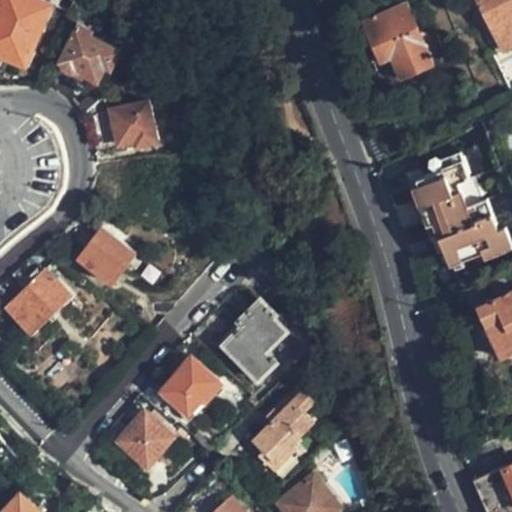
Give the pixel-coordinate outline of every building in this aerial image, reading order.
[(0,55),(27,67),(57,0),(2,0),(0,5),(0,55)] [(434,61),(407,0),(402,0),(365,16),(384,59),(395,54),(404,75),(434,61)] [(511,47),(511,0),(481,0),(506,50),(511,47)] [(112,70),(122,51),(79,31),(62,66),(100,84),(108,68),(112,70)] [(161,140),(148,102),(112,113),(122,146),(139,141),(139,145),(161,140)] [(391,153),(421,138),(413,120),(384,135),(391,153)] [(483,196),(474,174),(470,176),(457,148),(426,163),(429,169),(416,175),(428,201),(419,205),(425,219),(428,217),(438,238),(442,235),(450,251),(478,239),(486,256),(511,245),(511,237),(506,224),(501,226),(487,194),(483,196)] [(138,254),(103,228),(80,259),(114,284),(138,254)] [(49,245),(40,249),(51,258),(65,248),(60,236),(49,245)] [(22,297),(43,274),(40,270),(17,292),(22,297)] [(46,271),(43,274),(22,297),(10,308),(35,334),(73,298),(46,271)] [(87,290),(90,286),(81,280),(78,284),(87,290)] [(502,295),(511,290),(511,289),(510,285),(499,290),(502,295)] [(476,305),(468,290),(439,304),(446,320),(476,305)] [(271,348),(291,327),(278,315),(280,312),(265,297),(225,338),(265,377),(282,360),(271,348)] [(224,385),(195,359),(165,391),(190,415),(204,400),(207,403),(224,385)] [(261,457),(272,468),(284,456),(289,460),(300,449),(296,444),(316,421),(306,412),(316,401),(304,389),(281,413),(276,409),(267,419),(271,424),(252,443),(265,454),(261,457)] [(169,467),(190,444),(177,433),(173,438),(145,414),(119,444),(149,470),(159,458),(169,467)] [(324,446),(325,445),(317,437),(314,440),(317,442),(312,446),(318,452),(324,446)] [(332,454),(324,446),(318,452),(314,456),(322,464),(332,454)] [(284,456),(272,468),(277,473),(289,460),(284,456)] [(54,471),(41,461),(23,482),(37,493),(54,471)] [(511,511),(511,463),(476,479),(491,511),(511,511)] [(336,511),(341,509),(315,476),(281,504),(287,511),(336,511)] [(85,492),(74,484),(55,507),(52,510),(53,511),(89,511),(98,502),(85,492)] [(39,511),(24,497),(9,511),(39,511)] [(244,511),(231,498),(217,511),(244,511)] [(110,511),(98,502),(89,511),(110,511)]
